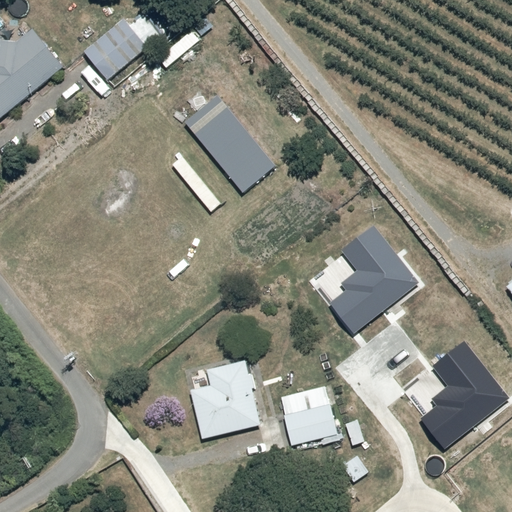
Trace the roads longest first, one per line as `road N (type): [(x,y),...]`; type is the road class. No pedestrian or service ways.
road 1 (unclassified): [(0,278),(82,391),(91,430)]
road 2 (residential): [(356,381),(408,453),(415,502)]
road 3 (unclassified): [(91,430),(81,457),(59,478),(0,511)]
road 4 (residential): [(91,430),(131,445),(178,511)]
